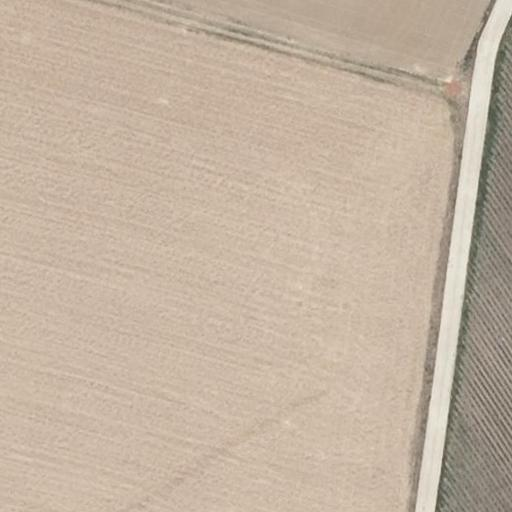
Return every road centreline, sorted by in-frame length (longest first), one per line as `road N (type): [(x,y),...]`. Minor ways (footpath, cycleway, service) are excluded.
road 1 (unclassified): [(419,511),(486,41),(505,0)]
road 2 (track): [(479,90),(149,0)]
